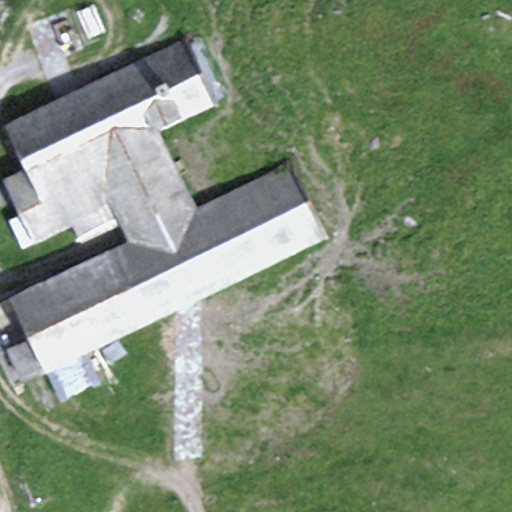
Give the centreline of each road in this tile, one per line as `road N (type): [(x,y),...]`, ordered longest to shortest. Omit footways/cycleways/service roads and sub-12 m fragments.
road 1 (track): [(188,480),(193,324)]
road 2 (track): [(194,511),(188,480),(142,468),(112,511)]
